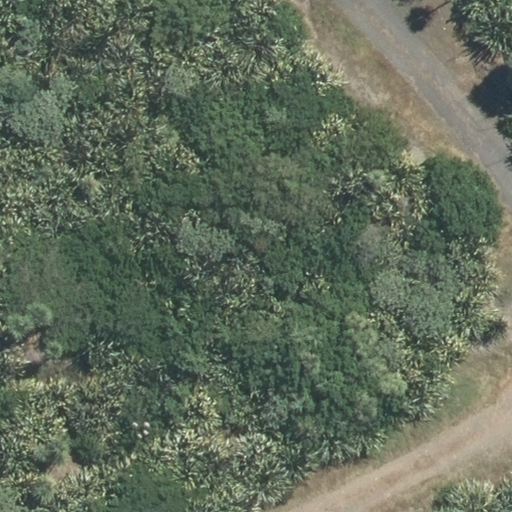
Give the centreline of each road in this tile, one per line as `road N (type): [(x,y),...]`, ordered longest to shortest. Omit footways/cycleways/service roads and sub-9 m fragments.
road 1 (track): [(511,204),(315,0)]
road 2 (track): [(511,443),(313,511)]
